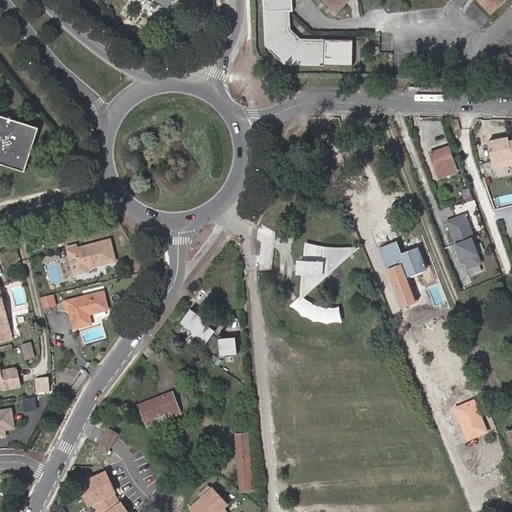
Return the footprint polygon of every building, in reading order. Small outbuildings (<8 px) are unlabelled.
[(322,0),(325,3),(327,1),(337,12),(348,0),(477,0),(490,13),(500,3),(501,5),(505,0),(322,0)] [(301,39),(291,29),(289,10),(268,11),(269,44),(286,60),(324,61),(324,39),(301,39)] [(286,60),(269,44),(268,11),(264,11),(266,47),(284,64),(324,65),(324,61),(286,60)] [(39,128),(7,118),(0,140),(0,163),(24,171),(39,128)] [(511,156),(509,142),(508,138),(487,142),(493,169),(511,164),(511,156)] [(440,178),(457,171),(449,147),(431,154),(440,178)] [(322,161),(319,151),(311,154),(315,163),(322,161)] [(470,189),(463,191),(467,203),(474,201),(470,189)] [(442,218),(462,287),(473,283),(470,273),(486,269),(479,242),(476,243),(467,211),(442,218)] [(487,239),(485,233),(477,235),(480,242),(487,239)] [(84,246),(76,249),(75,245),(67,248),(67,251),(73,272),(79,276),(84,274),(85,269),(114,261),(109,240),(88,246),(88,247),(84,248),(84,246)] [(403,307),(415,302),(406,277),(425,270),(417,249),(401,255),(397,244),(382,250),(403,307)] [(310,291),(350,256),(349,250),(307,248),(304,290),(310,291)] [(0,341),(12,339),(0,293),(0,341)] [(66,310),(68,310),(73,329),(90,324),(88,314),(87,312),(92,311),(93,313),(107,310),(103,293),(80,298),(64,302),(66,310)] [(52,296),(41,298),(44,309),(54,306),(52,296)] [(308,319),(314,321),(320,322),(325,323),(330,323),(339,323),(336,309),(331,310),(327,310),(321,309),(316,308),(313,307),(307,304),(301,298),(292,306),(297,311),(302,316),(308,319)] [(216,331),(203,322),(205,319),(192,309),(182,323),(195,332),(193,335),(206,345),(216,331)] [(237,354),(236,338),(219,339),(220,356),(237,354)] [(24,343),(28,358),(39,355),(34,340),(24,343)] [(20,387),(18,371),(14,369),(0,372),(0,369),(0,389),(4,389),(4,390),(20,387)] [(50,394),(49,380),(37,381),(38,395),(50,394)] [(178,413),(171,393),(141,405),(148,425),(178,413)] [(0,439),(5,439),(4,432),(14,430),(11,411),(0,412),(0,439)] [(117,435),(109,430),(107,433),(115,438),(117,435)] [(115,438),(107,433),(100,445),(109,449),(115,438)] [(253,490),(248,434),(236,435),(240,491),(253,490)] [(109,449),(100,445),(98,448),(107,453),(109,449)] [(89,481),(81,485),(90,504),(93,502),(99,500),(112,494),(115,492),(106,474),(92,480),(89,481)] [(81,485),(89,481),(87,477),(79,481),(81,485)] [(202,497),(191,508),(194,511),(216,511),(218,511),(222,506),(225,503),(211,488),(207,485),(201,491),(204,495),(202,497)] [(102,505),(97,508),(99,511),(101,511),(105,510),(107,511),(111,511),(120,506),(116,500),(112,494),(99,500),(102,505)] [(99,500),(93,502),(97,508),(102,505),(99,500)]
